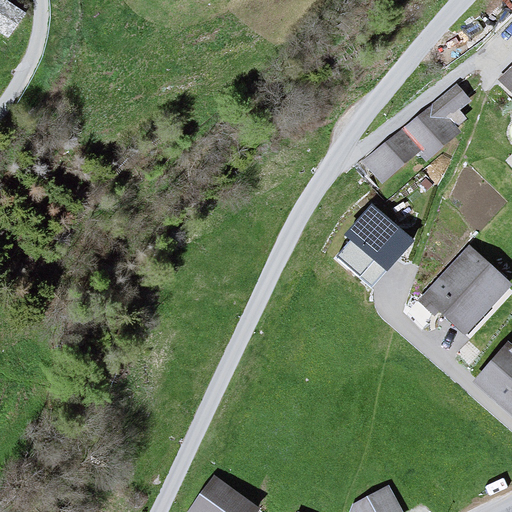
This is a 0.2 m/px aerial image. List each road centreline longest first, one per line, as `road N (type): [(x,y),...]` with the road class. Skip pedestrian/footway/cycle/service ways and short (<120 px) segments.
road 1 (unclassified): [(158,511),(322,170),(468,0)]
road 2 (unknown): [(418,365),(511,446)]
